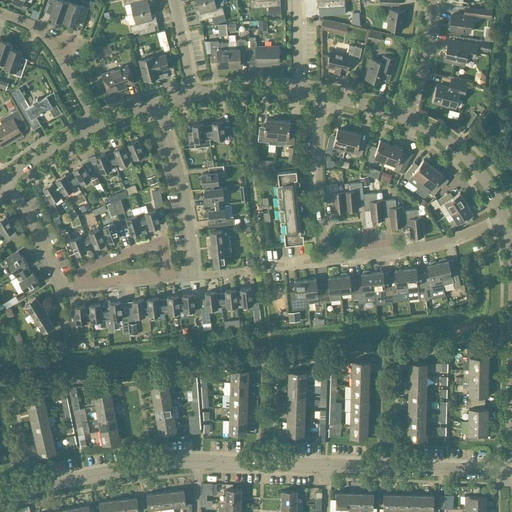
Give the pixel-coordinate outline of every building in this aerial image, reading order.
[(48,0),(48,2),(44,12),(50,14),(49,16),(62,20),(63,19),(62,19),(69,2),(68,2),(63,0),(48,0)] [(69,2),(62,19),(63,19),(75,24),(77,18),(83,20),(87,8),(87,7),(76,3),(77,0),(68,0),(68,2),(69,2)] [(131,2),(134,12),(151,8),(149,2),(152,1),(152,0),(124,0),(126,4),(131,2)] [(215,0),(206,0),(198,2),(199,9),(196,10),(199,20),(212,17),(224,14),(225,14),(223,7),(217,8),(215,0)] [(328,15),(332,15),(345,14),(345,6),(327,7),(328,15)] [(152,15),(151,8),(134,12),(136,22),(131,24),(132,31),(159,24),(156,14),(152,15)] [(475,16),(490,18),(491,10),(475,8),(475,16)] [(389,29),(401,31),(404,11),(390,9),(388,23),(390,23),(389,29)] [(224,14),(212,17),(213,24),(225,21),(224,14)] [(463,16),(451,15),(450,29),(470,32),(472,15),(464,14),(463,16)] [(259,19),(259,29),(267,29),(267,19),(259,19)] [(229,32),(237,30),(235,21),(227,23),(229,32)] [(332,22),(330,31),(346,34),(348,26),(332,22)] [(370,31),(368,39),(380,41),(382,33),(370,31)] [(0,61),(4,63),(10,48),(12,43),(0,39),(0,61)] [(237,48),(229,49),(230,66),(241,66),(240,51),(246,51),(246,39),(239,39),(236,42),(237,48)] [(474,58),(477,46),(449,39),(444,61),(464,65),(466,56),(474,58)] [(218,67),(230,66),(229,49),(228,42),(220,43),(218,40),(211,41),(211,53),(218,52),(218,67)] [(265,63),(278,62),(278,46),(256,46),(256,41),(249,41),(249,55),(256,55),(256,65),(265,65),(265,63)] [(99,56),(117,50),(115,42),(97,47),(99,56)] [(349,45),(346,55),(330,51),(327,67),(336,69),(335,72),(344,74),(345,71),(347,71),(349,59),(359,62),(362,48),(349,45)] [(3,66),(15,71),(14,74),(21,76),(24,68),(17,66),(22,52),(10,48),(4,63),(3,66)] [(140,59),(145,80),(159,76),(157,70),(169,67),(166,55),(154,58),(154,56),(140,59)] [(384,56),(382,62),(372,59),(366,79),(381,83),(385,71),(391,73),(395,59),(384,56)] [(108,92),(134,83),(128,65),(102,73),(108,92)] [(451,80),(449,88),(438,85),(433,102),(455,107),(458,95),(463,96),(466,83),(451,80)] [(12,92),(28,120),(33,129),(40,125),(35,115),(48,108),(54,117),(61,113),(50,94),(38,100),(37,98),(33,101),(34,103),(25,108),(21,102),(25,99),(19,88),(12,92)] [(10,114),(0,119),(0,120),(3,125),(0,126),(0,144),(1,145),(14,137),(15,139),(23,135),(16,124),(23,120),(17,109),(10,114)] [(464,123),(472,128),(480,118),(471,112),(464,123)] [(270,144),(276,144),(278,120),(266,119),(265,130),(259,129),(258,141),(270,142),(270,144)] [(276,144),(283,145),(283,143),(288,143),(288,144),(294,144),(295,133),(289,132),(290,121),(278,120),(276,144)] [(208,125),(209,139),(225,137),(225,139),(231,138),(229,126),(223,127),(223,121),(212,122),(212,124),(208,125)] [(210,145),(209,139),(208,125),(203,126),(203,123),(192,125),(193,131),(187,132),(189,148),(210,145)] [(345,149),(349,131),(338,128),(335,139),(329,137),(326,149),(332,151),(333,146),(345,149)] [(361,134),(349,131),(345,149),(356,152),(355,156),(361,158),(364,146),(358,145),(361,134)] [(130,160),(144,154),(138,139),(128,143),(129,145),(125,147),(124,145),(123,145),(130,160)] [(374,157),(385,161),(391,144),(380,140),(376,150),(371,148),(366,160),(372,162),(374,157)] [(399,159),(402,148),(391,144),(385,161),(396,165),(394,170),(400,172),(404,161),(399,159)] [(130,160),(123,145),(114,149),(115,151),(110,153),(116,166),(130,160)] [(289,147),(288,161),(296,162),(297,148),(289,147)] [(116,166),(110,153),(106,155),(105,153),(95,157),(101,172),(116,166)] [(422,181),(433,167),(423,160),(417,168),(412,165),(405,174),(410,178),(412,174),(422,181)] [(77,185),(90,177),(82,164),(73,169),(74,171),(70,174),(77,185)] [(366,164),(363,172),(377,178),(380,170),(366,164)] [(204,189),(222,187),(219,187),(217,172),(224,171),(223,165),(208,167),(209,173),(201,174),(202,184),(205,184),(205,188),(204,189)] [(442,174),(433,167),(422,181),(419,185),(429,192),(428,192),(433,196),(441,186),(436,183),(442,174)] [(278,171),(279,183),(295,182),(295,178),(297,178),(296,169),(278,171)] [(383,171),(381,179),(389,182),(392,174),(383,171)] [(56,180),(64,193),(77,185),(70,174),(66,176),(65,174),(56,180)] [(156,175),(144,179),(146,185),(158,181),(156,175)] [(64,193),(56,180),(57,182),(53,184),(52,182),(43,188),(51,201),(64,193)] [(295,182),(279,183),(276,184),(278,196),(296,194),(295,182)] [(363,196),(363,194),(362,182),(349,183),(350,191),(344,192),(346,210),(358,209),(357,197),(363,196)] [(346,210),(344,192),(338,192),(338,184),(325,185),(326,200),(332,199),(334,212),(346,210)] [(240,186),(241,201),(248,200),(246,185),(240,186)] [(204,189),(205,199),(203,199),(203,206),(210,205),(224,203),(222,187),(204,189)] [(155,205),(163,203),(160,189),(152,191),(155,205)] [(110,202),(113,201),(120,199),(117,193),(108,197),(110,202)] [(384,215),(382,200),(376,201),(376,193),(363,194),(363,196),(364,208),(370,208),(372,220),(384,219),(384,215)] [(444,203),(451,213),(466,203),(460,193),(450,199),(447,194),(437,200),(440,205),(444,203)] [(298,206),(296,194),(278,196),(279,208),(298,206)] [(113,201),(117,214),(124,212),(120,198),(120,199),(113,201)] [(396,207),(395,199),(382,200),(384,215),(390,214),(391,226),(403,225),(402,211),(402,207),(396,207)] [(113,201),(110,202),(107,204),(111,216),(117,214),(113,201)] [(53,219),(60,215),(54,203),(47,206),(53,219)] [(210,205),(210,209),(208,210),(209,220),(218,219),(219,225),(234,224),(233,218),(225,219),(224,203),(210,205)] [(468,224),(464,219),(472,213),(466,203),(451,213),(454,218),(450,221),(457,231),(468,224)] [(299,218),(298,206),(279,208),(280,220),(299,218)] [(150,228),(160,225),(156,209),(141,214),(145,227),(149,226),(150,228)] [(402,211),(403,225),(410,225),(411,237),(424,236),(422,217),(418,218),(417,209),(402,211)] [(130,234),(140,231),(141,234),(146,232),(145,227),(141,214),(126,218),(130,234)] [(14,218),(9,221),(5,215),(0,218),(0,236),(1,237),(14,229),(15,231),(20,228),(14,218)] [(281,232),(284,232),(300,230),(299,218),(280,220),(281,232)] [(109,241),(119,237),(113,223),(99,228),(105,243),(104,241),(108,239),(109,241)] [(105,243),(99,228),(85,234),(90,247),(94,245),(95,247),(105,243)] [(225,255),(231,254),(229,238),(223,239),(222,230),(210,231),(211,243),(210,243),(211,254),(212,254),(214,265),(226,264),(225,255)] [(300,230),(284,232),(285,244),(304,242),(303,233),(300,233),(300,230)] [(90,247),(85,234),(70,239),(76,254),(86,250),(85,248),(90,247)] [(22,255),(11,262),(9,259),(2,263),(4,266),(8,264),(16,277),(28,269),(26,265),(28,264),(22,255)] [(437,263),(441,279),(452,276),(448,260),(437,263)] [(428,265),(427,265),(429,272),(431,281),(430,285),(431,292),(444,288),(443,285),(441,279),(437,263),(436,263),(436,262),(434,261),(429,262),(428,264),(428,265)] [(416,268),(405,269),(408,292),(417,291),(418,290),(418,286),(418,284),(417,280),(416,268)] [(16,277),(25,290),(38,281),(32,272),(31,273),(28,269),(16,277)] [(408,292),(405,269),(395,270),(396,287),(397,286),(398,293),(408,292)] [(362,285),(356,286),(357,293),(358,299),(359,299),(359,302),(364,302),(364,297),(374,296),(374,291),(374,289),(372,272),(370,273),(370,271),(369,270),(364,271),(363,272),(363,273),(361,274),(362,278),(362,285)] [(384,288),(383,271),(372,272),(374,289),(384,288)] [(340,275),(340,276),(338,276),(340,293),(351,291),(349,275),(348,275),(347,274),(346,273),(341,274),(340,275)] [(340,293),(338,276),(328,277),(330,294),(330,296),(324,296),(324,303),(331,302),(330,300),(341,299),(340,293)] [(316,279),(305,280),(307,296),(308,302),(315,302),(315,304),(318,303),(318,297),(318,295),(316,283),(316,279)] [(296,292),(290,293),(291,300),(290,300),(291,306),(291,310),(298,309),(298,304),(308,303),(308,302),(307,296),(305,280),(294,281),(296,292)] [(249,309),(259,308),(258,297),(252,298),(251,287),(240,289),(240,291),(236,291),(236,289),(235,289),(237,305),(248,304),(249,309)] [(237,305),(235,289),(225,290),(225,292),(220,293),(222,307),(237,305)] [(19,300),(25,296),(22,291),(16,295),(19,300)] [(222,307),(220,293),(216,293),(216,291),(205,292),(207,308),(222,307)] [(179,311),(195,309),(193,294),(182,295),(182,297),(178,297),(178,295),(179,311)] [(179,311),(178,295),(167,296),(167,299),(163,299),(164,313),(179,311)] [(32,328),(38,324),(43,332),(53,325),(47,315),(48,315),(42,305),(41,306),(35,296),(25,303),(29,310),(24,314),(32,328)] [(164,313),(163,299),(158,300),(158,297),(147,298),(149,314),(164,313)] [(149,314),(147,298),(147,299),(147,301),(143,301),(143,299),(132,300),(134,316),(149,314)] [(106,319),(122,317),(120,301),(109,303),(109,300),(104,300),(105,305),(106,319)] [(106,319),(105,305),(100,306),(100,304),(90,305),(91,321),(106,319)] [(91,321),(90,305),(89,305),(89,307),(85,307),(85,305),(74,306),(76,322),(91,321)] [(209,310),(202,311),(203,323),(211,322),(209,310)] [(288,311),(289,321),(300,320),(299,310),(288,311)] [(24,331),(30,328),(25,317),(19,320),(24,331)] [(138,333),(137,323),(129,324),(130,334),(138,333)] [(71,335),(79,334),(77,324),(70,325),(71,335)] [(469,357),(469,370),(488,370),(488,357),(485,357),(485,351),(467,351),(466,357),(469,357)] [(369,374),(369,361),(352,360),(351,373),(369,374)] [(426,376),(427,363),(409,362),(409,375),(426,376)] [(248,383),(248,370),(230,369),(230,382),(248,383)] [(488,383),(488,370),(469,370),(469,383),(466,383),(488,383)] [(305,385),(306,371),(288,371),(287,384),(305,385)] [(327,381),(327,372),(315,372),(315,380),(327,381)] [(351,373),(351,386),(368,386),(369,374),(351,373)] [(409,375),(408,388),(426,388),(426,376),(409,375)] [(447,385),(447,377),(441,376),(436,376),(435,384),(441,385),(447,385)] [(330,386),(336,386),(340,386),(340,378),(330,377),(330,386)] [(152,396),(169,393),(167,380),(149,383),(152,396)] [(230,382),(229,395),(247,395),(248,383),(230,382)] [(488,396),(488,383),(466,383),(466,402),(484,402),(485,396),(488,396)] [(287,384),(287,397),(305,397),(305,385),(287,384)] [(61,398),(67,397),(65,385),(58,387),(61,398)] [(326,394),(327,385),(315,385),(315,393),(326,394)] [(368,386),(351,386),(351,399),(368,399),(368,386)] [(426,388),(408,388),(408,400),(426,401),(426,388)] [(28,407),(45,403),(42,390),(25,394),(28,407)] [(95,406),(112,403),(110,390),(109,391),(94,393),(93,393),(95,406)] [(169,393),(152,396),(154,409),(172,406),(177,405),(176,400),(171,401),(169,393)] [(247,395),(229,395),(229,407),(247,408),(247,395)] [(63,409),(69,407),(67,397),(61,398),(63,409)] [(305,397),(287,397),(287,409),(305,410),(305,397)] [(198,398),(191,399),(191,402),(192,402),(193,410),(199,410),(198,398)] [(351,399),(350,411),(368,412),(368,399),(351,399)] [(408,400),(408,413),(425,414),(426,401),(408,400)] [(341,403),(329,402),(329,410),(341,411),(341,403)] [(469,409),(468,421),(487,421),(488,408),(484,408),(484,402),(466,402),(466,409),(469,409)] [(45,403),(28,407),(30,419),(47,415),(45,403)] [(98,419),(115,416),(112,403),(95,406),(98,419)] [(172,406),(154,409),(156,421),(174,418),(172,406)] [(65,420),(71,419),(69,407),(63,409),(65,420)] [(229,407),(229,420),(247,421),(247,408),(229,407)] [(287,409),(286,422),(304,422),(305,410),(287,409)] [(329,423),(335,423),(335,415),(341,415),(341,411),(329,410),(329,423)] [(350,411),(350,424),(367,424),(368,412),(350,411)] [(76,423),(82,422),(82,421),(87,420),(85,412),(74,415),(76,423)] [(408,413),(407,426),(425,426),(425,414),(408,413)] [(47,415),(30,419),(33,431),(50,428),(47,415)] [(100,431),(117,428),(115,416),(98,419),(100,431)] [(174,418),(156,421),(159,434),(176,431),(174,418)] [(247,421),(229,420),(228,433),(246,433),(247,421)] [(468,421),(468,434),(465,434),(465,440),(484,440),(484,435),(487,435),(487,421),(468,421)] [(82,422),(76,423),(78,435),(85,435),(82,422)] [(304,422),(286,422),(286,435),(304,435),(304,422)] [(367,424),(350,424),(350,437),(367,437),(367,424)] [(425,426),(407,426),(407,439),(425,439),(425,426)] [(50,428),(33,431),(36,444),(53,440),(50,428)] [(102,444),(120,441),(117,428),(100,431),(102,444)] [(53,440),(36,444),(39,457),(56,453),(53,440)] [(200,500),(212,500),(207,500),(207,495),(212,495),(212,487),(201,487),(200,500)] [(226,488),(225,501),(241,501),(241,489),(226,488)] [(173,506),(186,505),(184,489),(172,490),(173,506)] [(173,506),(172,490),(159,492),(161,508),(173,506)] [(281,490),(281,503),(297,503),(297,490),(281,490)] [(161,508),(159,492),(146,494),(148,509),(161,508)] [(348,508),(348,492),(336,492),(335,508),(348,508)] [(361,493),(348,492),(348,508),(360,509),(361,493)] [(374,493),(361,493),(360,509),(373,509),(374,493)] [(396,510),(396,493),(383,493),(383,509),(396,510)] [(396,510),(408,510),(409,494),(396,493),(396,510)] [(408,510),(421,511),(421,494),(409,494),(408,510)] [(433,511),(434,495),(421,494),(421,511),(433,511)] [(469,496),(465,496),(465,509),(486,509),(485,495),(469,496)] [(125,511),(138,511),(138,507),(137,496),(124,498),(125,511)] [(125,511),(124,498),(112,499),(113,511),(125,511)] [(113,511),(112,499),(99,501),(100,511),(113,511)] [(218,511),(240,511),(241,501),(225,501),(225,508),(219,508),(218,511)] [(280,511),(296,511),(297,503),(281,503),(280,511)]
